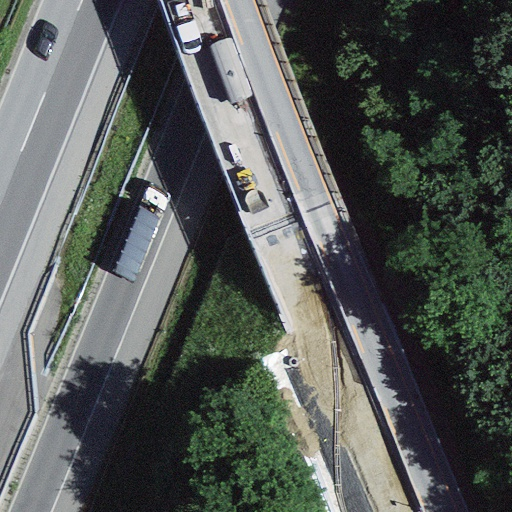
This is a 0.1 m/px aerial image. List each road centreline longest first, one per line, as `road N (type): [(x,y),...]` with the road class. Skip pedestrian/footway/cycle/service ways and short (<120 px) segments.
road 1 (motorway): [(26,511),(235,0)]
road 2 (motorway): [(215,0),(418,511)]
road 3 (motorway): [(0,199),(80,0)]
